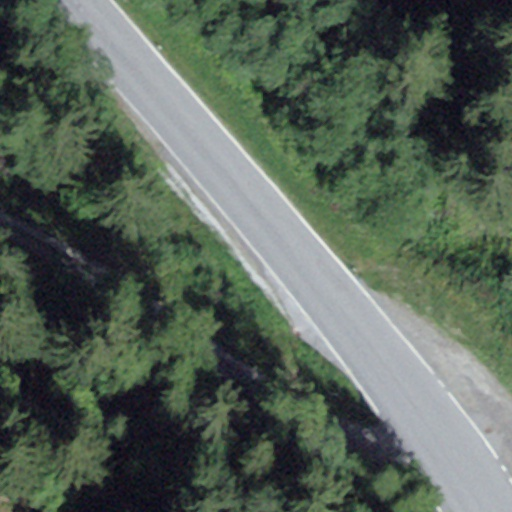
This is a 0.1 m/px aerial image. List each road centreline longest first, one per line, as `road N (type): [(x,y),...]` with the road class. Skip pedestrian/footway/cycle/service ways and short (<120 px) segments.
road 1 (tertiary): [(484,511),(299,253),(76,0)]
road 2 (track): [(405,393),(344,416),(0,214)]
